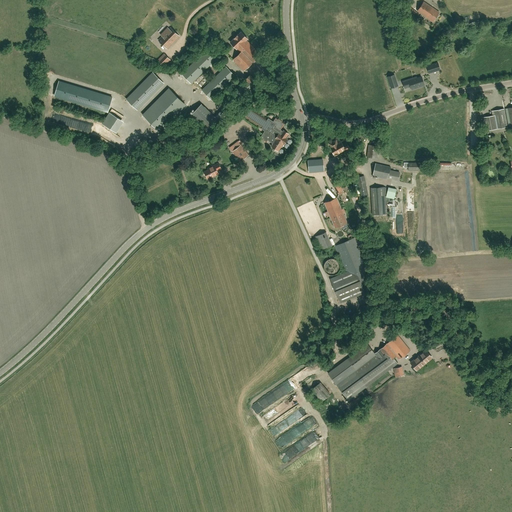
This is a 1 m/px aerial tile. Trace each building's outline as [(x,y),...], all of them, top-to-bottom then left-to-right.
[(433,21),(439,12),(423,1),(417,11),(433,21)] [(416,17),(419,13),(409,6),(407,10),(416,17)] [(172,29),(170,28),(158,40),(160,41),(159,42),(166,48),(166,47),(167,49),(179,36),(178,35),(172,29)] [(241,52),(233,60),(244,71),(260,55),(249,43),(246,41),(247,39),(241,33),(230,43),(237,50),(240,47),(242,49),(240,51),(241,52)] [(182,74),(191,83),(217,58),(208,48),(182,74)] [(164,54),(158,60),(164,66),(170,60),(164,54)] [(426,66),(427,70),(428,73),(440,69),(438,62),(426,66)] [(202,90),(208,96),(211,99),(234,76),(225,67),(202,90)] [(138,111),(164,84),(153,74),(127,100),(138,111)] [(391,88),(397,86),(398,86),(394,74),(387,77),(391,88)] [(246,81),(245,81),(238,88),(246,97),(254,90),(255,90),(259,86),(250,76),(245,80),(246,81)] [(411,89),(416,88),(424,85),(421,76),(413,79),(412,78),(402,81),(405,88),(410,86),(411,89)] [(55,96),(108,112),(112,97),(59,81),(55,96)] [(260,92),(263,95),(265,92),(271,99),(276,94),(267,85),(260,92)] [(392,88),(398,108),(405,106),(399,86),(392,88)] [(169,89),(143,116),(159,131),(185,105),(169,89)] [(201,104),(189,116),(207,133),(219,121),(201,104)] [(214,117),(221,123),(229,114),(223,108),(214,117)] [(287,139),(285,138),(288,134),(283,131),(283,132),(280,130),(284,124),(275,118),(272,122),(267,119),(266,120),(247,108),(242,116),(261,129),(260,130),(264,132),(260,138),(266,142),(268,140),(272,143),(273,142),(273,143),(271,146),(278,151),(282,143),(284,144),(287,139)] [(493,110),(494,115),(483,117),(485,131),(507,127),(504,108),(493,110)] [(123,119),(125,116),(114,109),(112,112),(123,119)] [(362,135),(357,140),(360,144),(365,139),(362,135)] [(335,156),(343,151),(349,147),(346,143),(342,145),(340,142),(337,144),(335,141),(329,144),(331,147),(330,148),(335,156)] [(240,161),(248,155),(241,145),(232,151),(240,161)] [(377,158),(378,146),(369,145),(367,157),(377,158)] [(323,171),(323,161),(308,162),(308,172),(323,171)] [(408,162),(408,171),(427,171),(427,162),(408,162)] [(217,171),(221,169),(218,163),(210,167),(211,168),(204,172),(205,173),(204,174),(206,176),(207,177),(207,178),(213,175),(214,176),(218,173),(217,171)] [(398,180),(399,172),(390,170),(390,167),(375,163),(373,175),(387,179),(387,178),(398,180)] [(361,196),(368,195),(364,175),(357,177),(361,196)] [(344,189),(338,179),(336,176),(330,180),(331,183),(337,193),(344,189)] [(384,187),(370,188),(372,215),(386,214),(384,187)] [(395,199),(397,188),(388,187),(387,198),(395,199)] [(324,203),(329,213),(335,228),(347,222),(336,197),(324,203)] [(321,251),(332,247),(326,232),(315,236),(321,251)] [(334,246),(345,272),(330,279),(340,303),(365,292),(361,285),(362,284),(365,280),(367,278),(364,270),(366,268),(353,238),(334,246)] [(368,323),(364,332),(369,334),(373,325),(368,323)] [(399,358),(410,350),(397,335),(379,349),(374,353),(367,343),(328,373),(348,400),(397,363),(393,358),(397,356),(399,358)] [(418,356),(424,363),(431,357),(425,350),(418,356)] [(424,363),(418,356),(410,362),(416,370),(424,363)] [(395,377),(403,375),(400,366),(393,368),(395,377)] [(315,392),(322,401),(327,397),(320,389),(315,392)] [(259,414),(283,396),(279,391),(255,409),(259,414)] [(284,407),(265,416),(269,423),(287,413),(284,407)] [(290,459),(324,438),(318,430),(285,451),(290,459)]
